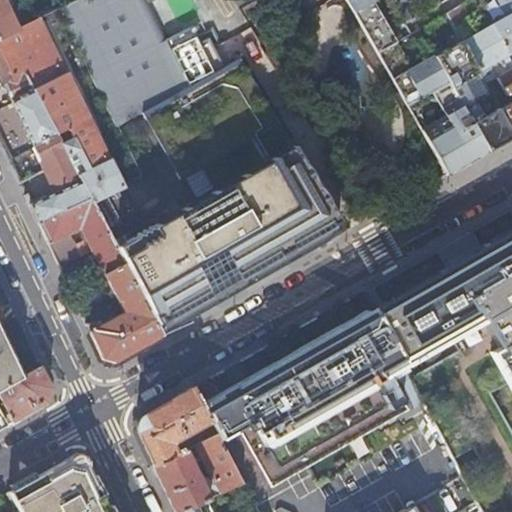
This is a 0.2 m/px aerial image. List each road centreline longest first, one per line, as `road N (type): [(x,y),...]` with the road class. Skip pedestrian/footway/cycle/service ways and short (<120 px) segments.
road 1 (residential): [(89,413),(511,176)]
road 2 (tertiary): [(0,221),(89,413)]
